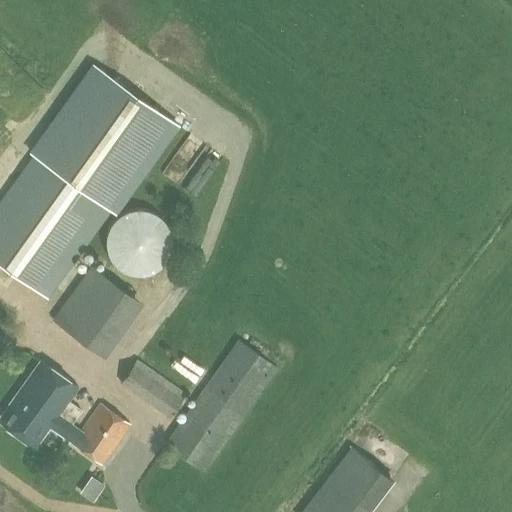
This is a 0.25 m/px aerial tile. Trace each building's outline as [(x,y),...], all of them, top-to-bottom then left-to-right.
[(0,263),(45,296),(108,208),(114,212),(176,124),(94,65),(31,153),(36,156),(0,205),(0,263)] [(103,244),(104,247),(105,250),(105,253),(107,256),(108,258),(110,261),(112,263),(114,266),(116,268),(118,270),(121,271),(124,273),(127,274),(129,275),(132,275),(136,276),(139,276),(142,276),(145,275),(148,275),(151,274),(153,272),(156,271),(159,269),(161,267),(163,265),(165,263),(167,260),(169,258),(170,255),(171,252),(172,249),(173,246),(173,243),(173,240),(173,237),(172,234),(172,231),(171,228),(169,225),(168,223),(166,220),(164,218),(162,216),(160,214),(158,212),(155,210),(152,209),(149,208),(147,207),(144,207),(141,206),(138,206),(135,206),(132,207),(129,207),(126,208),(123,210),(120,211),(118,213),(116,215),(113,217),(111,219),(110,221),(108,224),(107,226),(105,229),(105,232),(104,235),(104,238),(103,241),(103,244)] [(53,319),(95,350),(134,296),(91,266),(53,319)] [(165,443),(203,470),(276,366),(273,363),(275,360),(259,349),(257,352),(238,339),(165,443)] [(169,416),(186,392),(137,357),(120,382),(169,416)] [(72,443),(101,464),(130,423),(101,402),(81,430),(71,424),(81,410),(68,400),(78,386),(40,359),(0,415),(0,421),(35,446),(49,426),(72,442),(72,443)] [(372,511),(397,479),(374,463),(353,446),(302,511),(372,511)]
